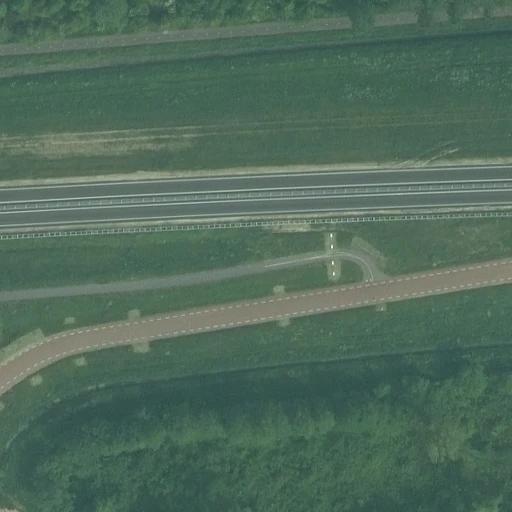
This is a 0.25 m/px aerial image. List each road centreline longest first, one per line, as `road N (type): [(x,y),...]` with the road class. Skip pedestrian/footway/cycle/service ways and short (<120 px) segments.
road 1 (track): [(511,364),(76,422),(51,430),(0,510)]
road 2 (tertiary): [(0,383),(53,348),(511,270)]
road 3 (trunk): [(511,175),(0,201)]
road 4 (trunk): [(0,221),(511,197)]
